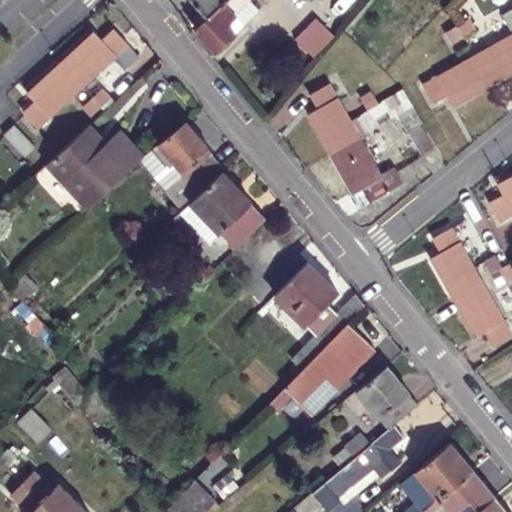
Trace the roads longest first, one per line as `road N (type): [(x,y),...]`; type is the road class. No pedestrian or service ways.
road 1 (tertiary): [(348,262),(139,0)]
road 2 (tertiary): [(511,458),(348,262)]
road 3 (residential): [(348,262),(511,137)]
